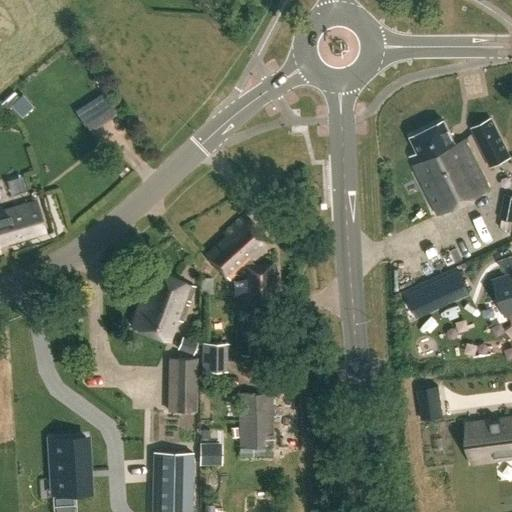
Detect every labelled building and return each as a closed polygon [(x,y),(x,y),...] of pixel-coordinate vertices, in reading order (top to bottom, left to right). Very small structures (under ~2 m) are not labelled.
[(511,157),(492,118),(470,128),(489,167),(511,157)] [(456,143),(445,121),(412,138),(420,155),(415,164),(440,215),(491,189),(465,139),(456,143)] [(0,245),(47,231),(38,203),(0,215),(0,252),(1,252),(0,249),(0,245)] [(252,224),(246,218),(224,236),(224,239),(206,254),(225,277),(250,256),(251,258),(268,244),(258,232),(254,237),(247,228),(252,224)] [(240,292),(242,309),(278,307),(275,264),(245,266),(246,277),(249,277),(250,291),(240,292)] [(195,286),(149,267),(134,302),(141,305),(132,326),(166,340),(175,318),(181,321),(195,286)] [(459,271),(406,295),(416,317),(469,293),(459,271)] [(511,274),(494,281),(505,315),(511,312),(511,274)] [(271,315),(240,314),(239,353),(271,354),(271,315)] [(197,342),(181,336),(177,350),(192,355),(197,342)] [(225,342),(199,342),(199,370),(225,370),(225,342)] [(153,394),(150,511),(194,511),(196,356),(175,356),(174,394),(153,394)] [(272,447),(271,393),(238,394),(239,448),(272,447)] [(511,419),(468,425),(473,461),(511,455),(511,419)] [(85,433),(49,435),(52,491),(88,489),(85,433)] [(212,444),(197,444),(197,466),(212,466),(212,444)] [(511,511),(511,499),(499,504),(501,511),(511,511)]
